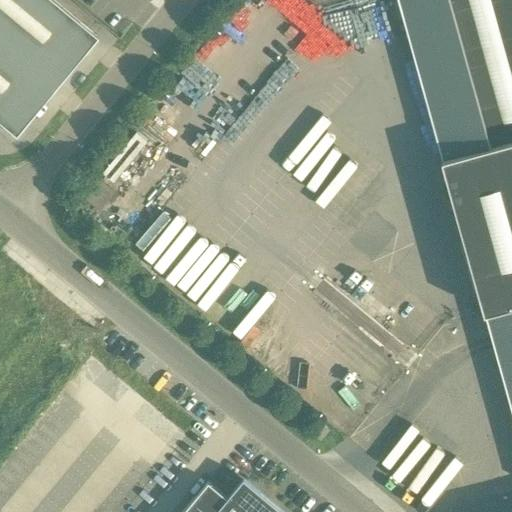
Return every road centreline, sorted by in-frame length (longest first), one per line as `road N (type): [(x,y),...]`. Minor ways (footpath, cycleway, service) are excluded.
road 1 (unclassified): [(366,511),(8,213)]
road 2 (unclassified): [(8,213),(181,0)]
